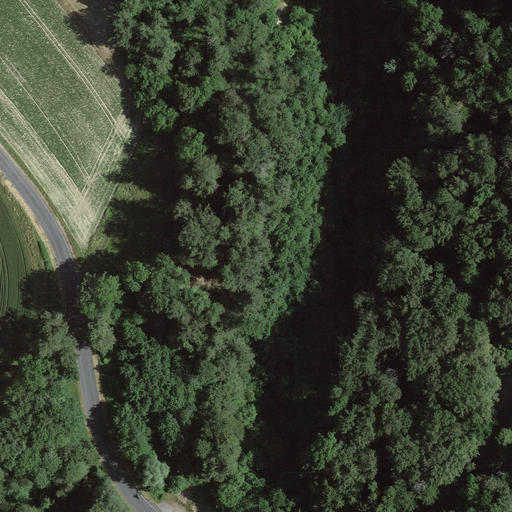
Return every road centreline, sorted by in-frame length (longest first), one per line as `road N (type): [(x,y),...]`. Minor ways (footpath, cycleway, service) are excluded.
road 1 (tertiary): [(0,157),(61,251),(101,437),(145,511)]
road 2 (tertiary): [(442,511),(511,405)]
